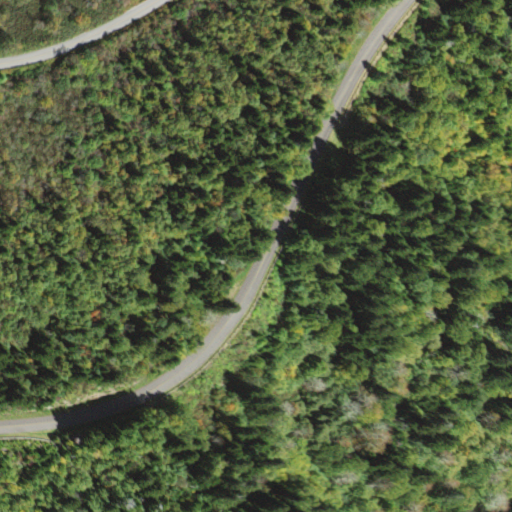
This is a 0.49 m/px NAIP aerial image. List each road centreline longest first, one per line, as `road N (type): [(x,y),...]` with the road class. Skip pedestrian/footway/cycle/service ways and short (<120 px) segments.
road 1 (secondary): [(30,423),(138,398),(207,345),(243,296),(361,59),(402,0)]
road 2 (residential): [(156,0),(59,48),(0,62)]
